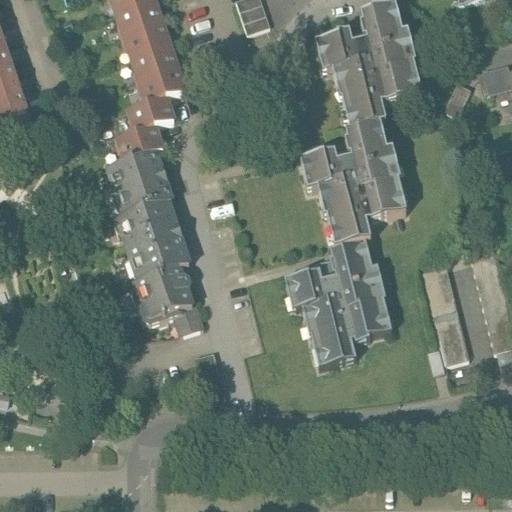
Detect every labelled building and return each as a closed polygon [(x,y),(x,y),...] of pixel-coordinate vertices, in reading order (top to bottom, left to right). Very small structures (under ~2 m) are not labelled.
[(151,0),(103,0),(109,17),(152,3),(151,0)] [(489,0),(447,0),(450,12),(491,3),(489,0)] [(152,3),(109,17),(116,40),(160,27),(152,3)] [(327,79),(340,136),(381,128),(377,108),(414,100),(394,9),(352,19),(358,47),(345,50),(343,41),(306,49),(314,82),(327,79)] [(160,27),(116,40),(124,64),(167,50),(160,27)] [(167,50),(124,64),(131,87),(175,73),(167,50)] [(0,72),(0,96),(14,92),(7,70),(0,72)] [(175,73),(131,87),(139,110),(165,103),(183,96),(175,73)] [(511,75),(501,78),(511,116),(511,75)] [(0,96),(0,120),(21,113),(14,92),(0,96)] [(139,110),(119,115),(125,137),(156,129),(171,125),(165,103),(139,110)] [(0,120),(0,144),(28,135),(21,113),(0,120)] [(401,218),(381,128),(340,136),(346,165),(333,168),(331,159),(295,167),(302,200),(316,197),(329,255),(367,247),(369,246),(365,226),(401,218)] [(162,152),(156,129),(125,137),(107,142),(113,165),(131,160),(154,154),(162,152)] [(113,165),(101,170),(115,216),(168,200),(154,154),(131,160),(113,165)] [(115,216),(108,218),(128,286),(188,267),(168,200),(115,216)] [(329,255),(324,256),(330,282),(317,285),(315,277),(279,284),(286,318),(300,315),(313,374),(353,366),(348,344),(386,336),(367,247),(329,255)] [(469,260),(489,351),(510,346),(489,255),(469,260)] [(188,267),(128,286),(140,326),(164,319),(201,308),(188,267)] [(425,272),(445,360),(466,356),(446,268),(425,272)] [(201,308),(164,319),(168,334),(205,323),(201,308)] [(200,407),(225,402),(214,351),(189,357),(200,407)]
